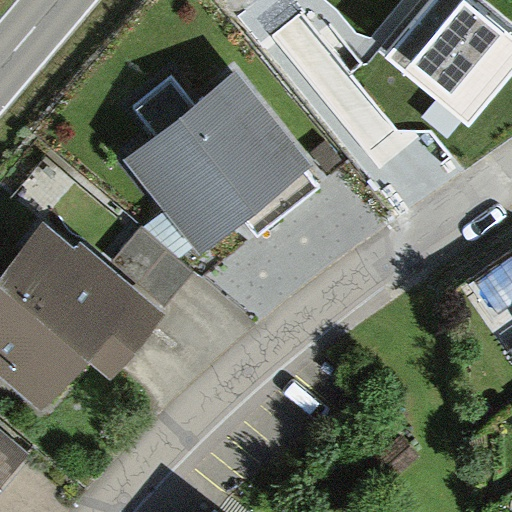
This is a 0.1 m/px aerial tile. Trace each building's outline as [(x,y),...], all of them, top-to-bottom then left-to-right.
[(422,0),(381,46),(469,123),(511,74),(511,24),(484,0),(422,0)] [(303,173),(316,162),(240,73),(132,164),(206,252),(246,218),(259,233),(314,186),(303,173)] [(74,247),(47,225),(0,281),(0,379),(42,414),(88,358),(110,377),(164,312),(78,242),(74,247)] [(142,228),(114,261),(165,305),(193,272),(142,228)] [(498,308),(511,301),(511,270),(486,284),(498,308)] [(0,490),(29,455),(0,430),(0,490)]
